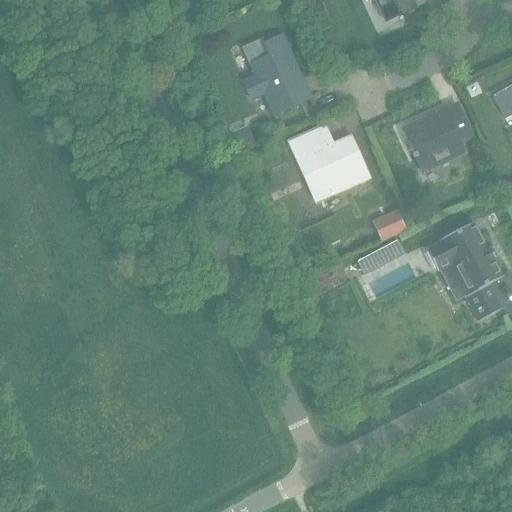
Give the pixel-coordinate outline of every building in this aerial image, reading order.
[(374,0),(384,21),(412,8),(407,0),(374,0)] [(244,49),(251,65),(254,73),(242,78),(250,96),(262,91),(273,116),(311,100),(283,37),(264,45),(262,41),(244,49)] [(511,85),(491,97),(504,120),(511,115),(511,85)] [(459,142),(471,137),(456,105),(402,129),(421,172),(464,152),(459,142)] [(301,138),(305,147),(315,169),(322,166),(335,195),(369,179),(350,138),(333,146),(324,127),(301,138)] [(380,242),(405,231),(395,210),(371,221),(380,242)] [(439,241),(424,249),(436,271),(450,264),(467,295),(464,297),(477,322),(501,309),(488,284),(501,277),(492,259),(494,258),(488,249),(486,250),(472,222),(438,240),(439,241)] [(356,262),(363,275),(403,255),(396,241),(356,262)]
